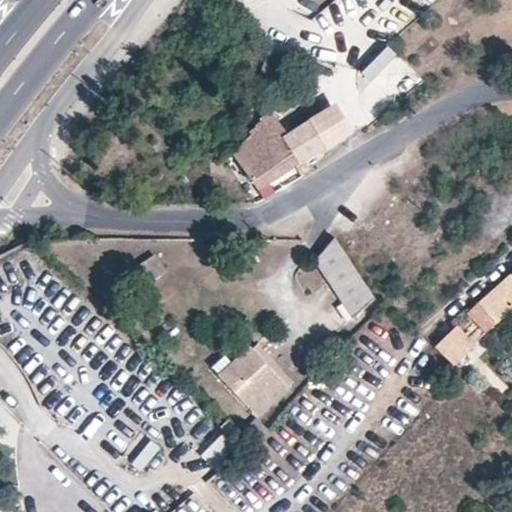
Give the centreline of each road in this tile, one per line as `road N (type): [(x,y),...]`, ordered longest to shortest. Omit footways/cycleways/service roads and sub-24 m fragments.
road 1 (residential): [(511,95),(421,128),(249,222),(167,225),(0,198)]
road 2 (residential): [(0,190),(142,0)]
road 3 (primary): [(0,122),(97,0)]
